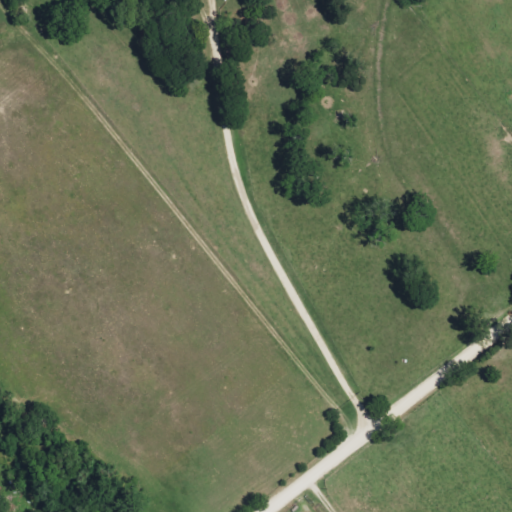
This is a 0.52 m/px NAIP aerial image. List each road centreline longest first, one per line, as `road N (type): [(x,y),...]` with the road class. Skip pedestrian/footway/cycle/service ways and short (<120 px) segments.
road 1 (residential): [(374,435),(246,198),(216,0)]
road 2 (residential): [(275,511),(511,325)]
